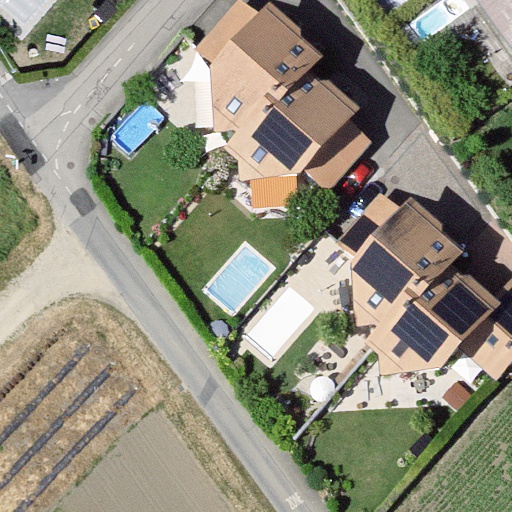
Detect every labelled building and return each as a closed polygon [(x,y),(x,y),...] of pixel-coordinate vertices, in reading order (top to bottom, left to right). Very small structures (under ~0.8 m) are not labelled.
[(511,0),(469,0),(511,55),(511,0)] [(308,55),(261,10),(210,64),(207,131),(223,146),(297,63),(308,55)] [(370,128),(297,63),(223,146),(252,171),(323,180),(370,128)] [(460,247),(404,193),(343,255),(340,319),(360,339),(370,344),(444,255),(460,247)] [(493,296),(444,255),(370,344),(384,356),(450,353),(460,338),(493,296)] [(511,279),(508,276),(493,296),(460,338),(495,365),(511,342),(511,279)]
